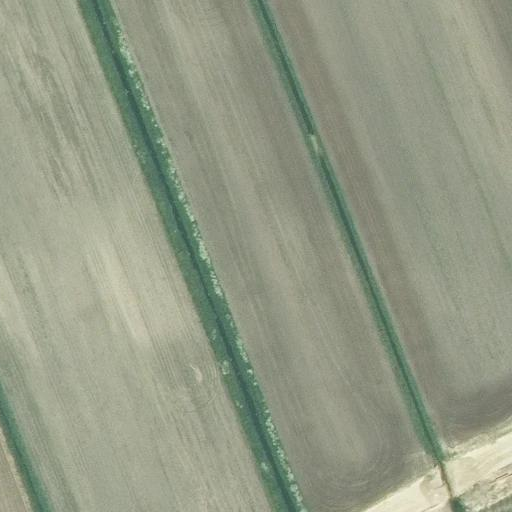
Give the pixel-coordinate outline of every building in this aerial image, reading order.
[(246,48),(219,54),(226,92),(227,98),(239,95),(238,90),(254,86),(246,48)] [(219,54),(196,58),(204,96),(205,96),(226,92),(219,54)] [(196,58),(169,64),(177,102),(193,99),(194,105),(206,102),(205,96),(204,96),(196,58)] [(82,94),(61,112),(87,141),(86,142),(90,146),(99,138),(95,134),(108,123),(82,94)] [(61,112),(44,127),(69,156),(70,156),(86,142),(87,141),(61,112)] [(44,127),(23,146),(49,175),(61,164),(65,168),(74,160),(70,156),(69,156),(44,127)] [(250,148),(213,162),(219,177),(214,179),(218,191),(224,188),(260,174),(250,148)] [(260,174),(224,188),(231,208),(232,209),(268,195),(260,174)] [(231,208),(226,211),(230,222),(236,220),(242,235),(278,221),(268,195),(232,209),(231,208)] [(67,210),(31,224),(41,249),(77,236),(78,236),(83,234),(79,223),(73,225),(67,210)] [(77,236),(41,249),(49,271),(85,257),(85,256),(78,236),(77,236)] [(85,257),(49,271),(60,297),(96,283),(90,267),(95,265),(91,254),(85,256),(85,257)] [(283,268),(272,272),(286,306),(308,297),(297,269),(285,274),(283,268)] [(264,282),(252,287),(263,315),(285,306),(272,272),(262,277),(264,282)] [(138,287),(137,287),(155,332),(186,320),(168,275),(152,281),(154,285),(140,291),(138,287)] [(308,297),(286,306),(299,339),(309,335),(307,330),(319,325),(308,297)] [(286,306),(263,315),(275,343),(286,338),(288,344),(299,339),(286,306)] [(130,356),(97,376),(109,396),(142,376),(143,377),(148,374),(142,363),(136,366),(130,356)] [(295,396),(289,397),(292,409),(298,408),(298,407),(335,397),(329,374),(292,384),(295,396)] [(142,376),(109,396),(121,416),(154,396),(153,395),(154,395),(143,377),(142,376)] [(154,396),(121,416),(135,440),(168,420),(160,406),(165,403),(159,392),(154,395),(153,395),(154,396)] [(335,397),(298,407),(298,408),(303,428),(304,429),(341,419),(335,397)] [(303,428),(297,430),(301,442),(306,440),(310,456),(348,446),(341,419),(304,429),(303,428)] [(203,439),(169,458),(184,482),(217,463),(222,460),(216,450),(211,453),(203,439)] [(217,463),(184,482),(195,502),(228,482),(228,481),(217,463)] [(228,482),(195,502),(201,511),(232,511),(243,506),(234,492),(240,489),(233,478),(228,481),(228,482)]
